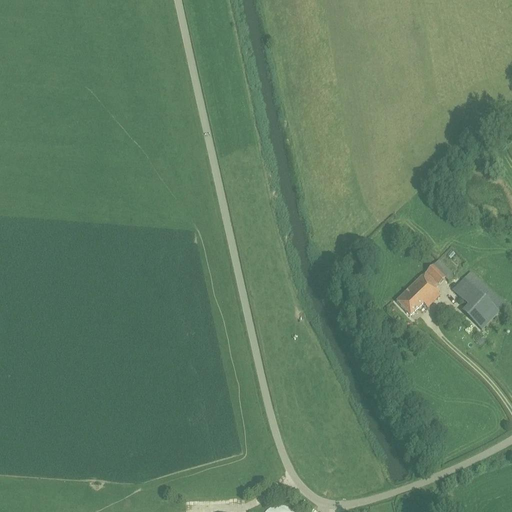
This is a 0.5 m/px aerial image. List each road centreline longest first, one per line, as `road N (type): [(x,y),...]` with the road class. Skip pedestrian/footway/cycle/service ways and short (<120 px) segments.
road 1 (unclassified): [(511,441),(441,475),(349,504),(320,503),(300,486),(278,444),(178,0)]
road 2 (unknown): [(511,408),(437,327),(433,311)]
